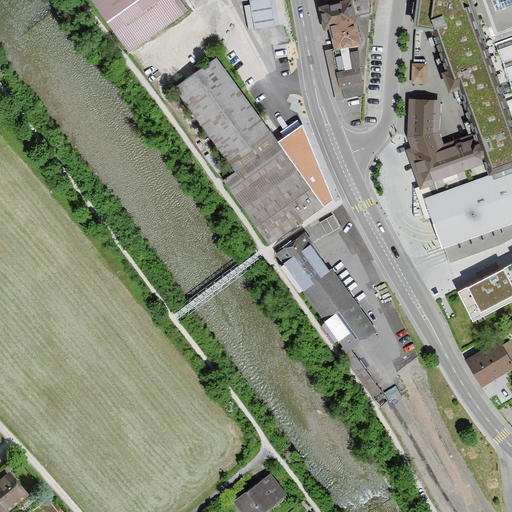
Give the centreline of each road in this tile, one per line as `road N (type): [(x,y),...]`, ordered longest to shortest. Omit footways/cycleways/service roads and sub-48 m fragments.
road 1 (tertiary): [(511,447),(466,391),(339,158)]
road 2 (track): [(264,252),(77,0)]
road 3 (track): [(174,318),(0,82)]
road 4 (tertiary): [(208,0),(137,75),(0,177)]
road 5 (tertiary): [(0,367),(125,511)]
road 6 (residential): [(339,158),(382,132),(399,0)]
road 7 (tertiary): [(339,158),(299,0)]
road 8 (track): [(270,445),(174,318)]
